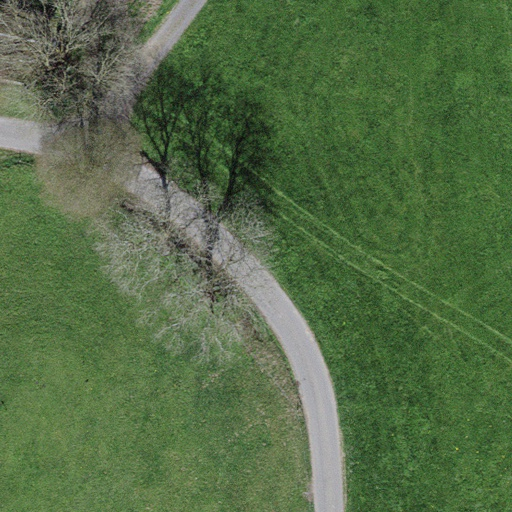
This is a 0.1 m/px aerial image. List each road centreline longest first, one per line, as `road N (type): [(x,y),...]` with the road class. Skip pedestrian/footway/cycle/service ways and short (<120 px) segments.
road 1 (unclassified): [(0,114),(82,150),(184,211),(272,303),(330,401),(337,511)]
road 2 (track): [(82,150),(195,0)]
